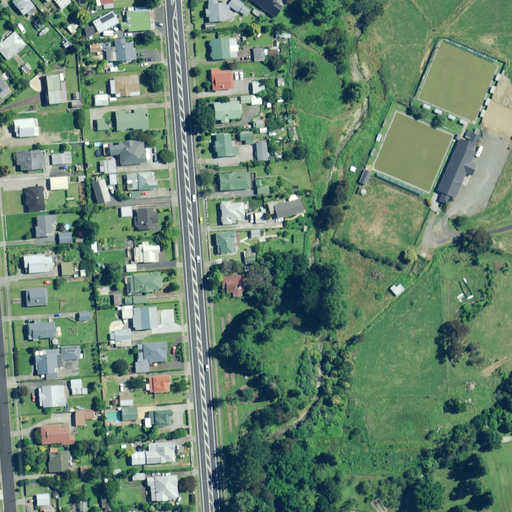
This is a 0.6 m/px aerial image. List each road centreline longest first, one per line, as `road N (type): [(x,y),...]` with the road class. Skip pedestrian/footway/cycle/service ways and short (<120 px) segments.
road 1 (primary): [(175,0),(212,511)]
road 2 (residential): [(0,383),(10,511)]
